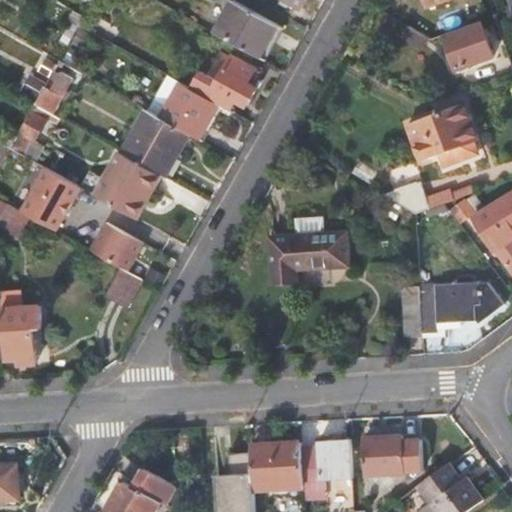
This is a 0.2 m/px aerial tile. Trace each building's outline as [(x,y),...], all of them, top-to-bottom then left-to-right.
[(233,0),(229,0),(212,31),(260,58),(279,26),(233,0)] [(286,0),(302,9),(307,0),(286,0)] [(491,56),(481,25),(445,37),(455,68),(491,56)] [(426,46),(431,37),(412,26),(407,36),(426,46)] [(196,92),(218,104),(220,105),(233,113),(240,101),(248,105),(258,87),(250,82),(257,69),(236,57),(221,83),(206,75),(205,76),(202,74),(199,79),(202,81),(196,92)] [(53,89),(47,86),(36,105),(58,117),(78,82),(62,72),(53,89)] [(184,84),(164,119),(193,136),(200,140),(220,105),(218,104),(196,92),(184,84)] [(480,116),(473,99),(427,114),(431,124),(439,122),(452,161),(485,151),(473,118),(480,116)] [(62,126),(65,121),(58,117),(36,105),(24,126),(19,135),(12,148),(27,156),(36,140),(40,143),(52,122),(62,126)] [(151,112),(127,156),(164,177),(168,179),(193,136),(164,119),(151,112)] [(6,127),(19,135),(24,126),(11,119),(6,127)] [(149,203),(164,177),(127,156),(122,153),(97,196),(133,216),(143,200),(149,203)] [(48,169),(25,212),(31,215),(59,230),(83,187),(48,169)] [(425,182),(385,195),(419,214),(434,209),(433,206),(436,205),(432,197),(430,198),(425,182)] [(485,209),(477,196),(457,209),(465,221),(485,209)] [(511,197),(479,216),(504,260),(511,255),(511,197)] [(0,225),(19,236),(31,215),(25,212),(7,202),(0,216),(0,225)] [(123,267),(131,271),(145,244),(109,224),(94,250),(123,267)] [(351,269),(350,233),(271,236),(273,285),(298,284),(297,272),(351,269)] [(130,306),(145,279),(131,271),(123,267),(108,293),(130,306)] [(491,282),(423,286),(425,331),(442,330),(441,320),(479,319),(483,324),(508,306),(491,282)] [(408,335),(426,334),(425,331),(423,286),(406,287),(408,335)] [(38,361),(38,346),(37,327),(45,326),(44,304),(26,305),(25,287),(5,288),(8,355),(21,355),(21,362),(38,361)] [(46,346),(45,326),(37,327),(38,346),(46,346)] [(403,434),(366,435),(367,474),(406,472),(405,468),(424,467),(422,437),(404,438),(403,434)] [(324,478),(353,476),(352,438),(319,439),(320,446),(301,447),(303,488),(303,491),(317,490),(324,490),(324,478)] [(255,490),(303,488),(301,447),(301,443),(253,446),(253,452),(255,490)] [(255,511),(255,490),(253,452),(231,453),(232,480),(217,481),(218,511),(255,511)] [(467,511),(479,504),(483,501),(471,482),(466,485),(462,479),(451,463),(419,486),(430,501),(414,511),(467,511)] [(0,499),(19,498),(18,464),(0,464),(0,499)] [(179,488),(147,470),(138,486),(163,500),(170,504),(179,488)] [(467,476),(462,479),(466,485),(471,482),(467,476)] [(123,511),(156,511),(163,500),(138,486),(137,489),(126,483),(113,506),(123,511)] [(317,499),(317,490),(303,491),(304,499),(317,499)]
